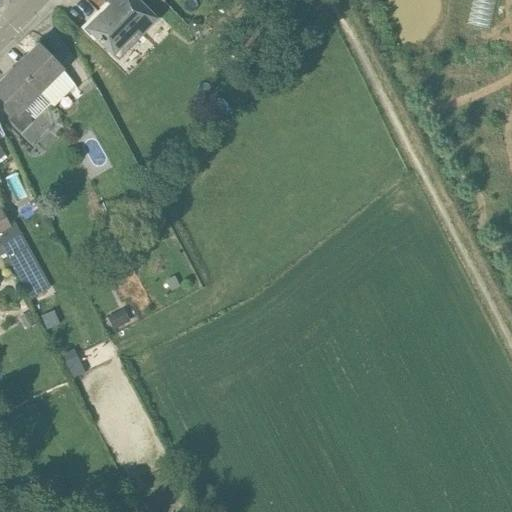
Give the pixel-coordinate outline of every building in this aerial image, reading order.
[(156,20),(136,0),(108,0),(107,1),(111,5),(87,30),(113,55),(137,31),(141,35),(156,20)] [(199,27),(197,22),(192,21),(188,25),(190,30),(195,31),(199,27)] [(38,46),(16,69),(39,93),(62,71),(38,46)] [(39,93),(16,69),(0,84),(0,98),(16,115),(10,121),(21,132),(30,123),(29,117),(22,109),(39,93)] [(0,229),(9,225),(1,211),(0,211),(0,229)] [(131,222),(117,221),(116,233),(130,234),(131,222)] [(29,300),(45,290),(9,225),(0,229),(0,247),(5,256),(29,300)] [(174,276),(166,281),(171,291),(180,287),(174,276)] [(123,310),(108,318),(114,330),(130,322),(123,310)] [(28,313),(19,317),(26,330),(34,327),(28,313)]
